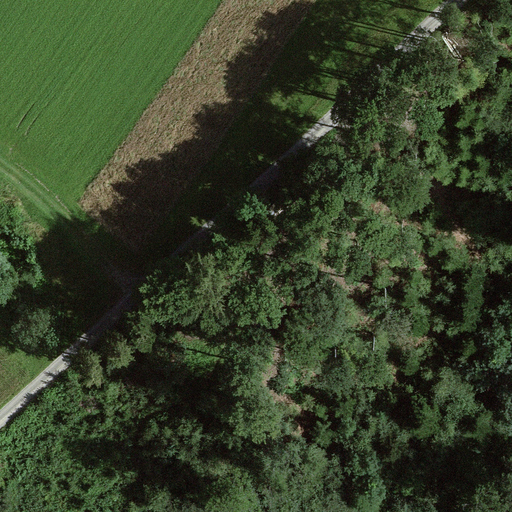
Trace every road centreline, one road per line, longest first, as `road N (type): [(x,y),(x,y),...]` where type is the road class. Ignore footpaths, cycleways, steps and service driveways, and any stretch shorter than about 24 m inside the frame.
road 1 (track): [(129,286),(441,0)]
road 2 (track): [(0,404),(129,286)]
